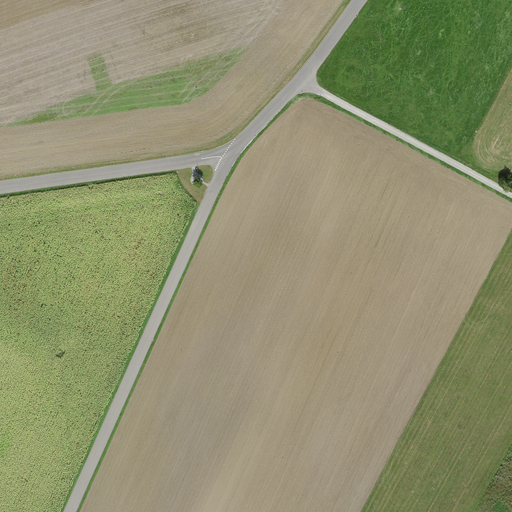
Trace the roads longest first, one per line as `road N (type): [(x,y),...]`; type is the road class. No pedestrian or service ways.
road 1 (unclassified): [(235,148),(70,511)]
road 2 (track): [(297,81),(511,192)]
road 3 (residential): [(235,148),(0,188)]
road 4 (unclassified): [(359,0),(235,148)]
